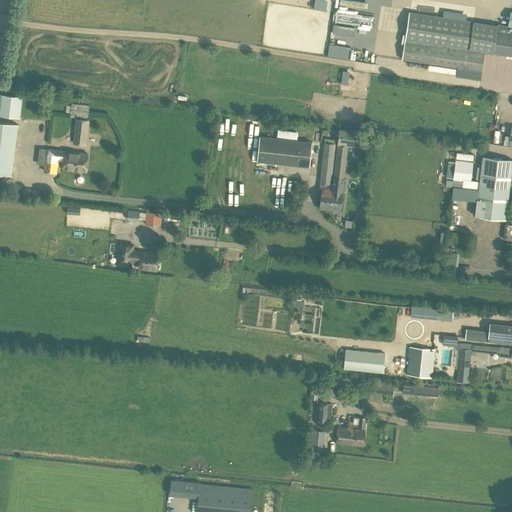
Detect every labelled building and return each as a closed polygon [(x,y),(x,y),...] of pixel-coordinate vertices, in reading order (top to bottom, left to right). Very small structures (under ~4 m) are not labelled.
[(409,10),(402,58),(481,70),(484,51),(511,55),(511,11),(509,11),(508,24),(497,23),(497,24),(409,10)] [(479,80),(480,71),(456,67),(454,76),(479,80)] [(3,97),(2,116),(18,117),(20,98),(3,97)] [(70,103),(69,117),(88,119),(89,105),(70,103)] [(77,119),(74,143),(86,145),(89,121),(77,119)] [(0,121),(0,173),(13,175),(19,123),(0,121)] [(369,133),(365,133),(365,132),(339,129),(333,190),(330,210),(340,212),(342,191),(346,191),(347,179),(344,179),(347,145),(363,147),(368,147),(369,133)] [(247,135),(245,160),(310,167),(312,141),(247,135)] [(328,185),(331,185),(335,139),(324,138),(319,197),(321,197),(320,209),(330,210),(333,190),(327,189),(328,185)] [(47,149),(45,172),(57,173),(58,160),(64,161),(63,169),(86,172),(88,154),(47,149)] [(511,172),(511,157),(482,154),(479,182),(499,184),(498,193),(509,194),(511,172)] [(456,161),(453,181),(470,183),(472,163),(456,161)] [(506,220),(509,194),(498,193),(499,184),(479,182),(475,216),(506,220)] [(128,210),(127,219),(139,220),(139,211),(128,210)] [(146,211),(144,224),(160,225),(162,213),(146,211)] [(119,243),(117,264),(130,265),(131,261),(139,263),(138,268),(155,270),(157,254),(132,250),(133,245),(119,243)] [(411,306),(410,316),(425,317),(425,318),(443,319),(443,318),(443,310),(444,308),(411,306)] [(308,312),(307,332),(339,333),(340,313),(308,312)] [(382,335),(383,321),(348,320),(348,334),(382,335)] [(511,325),(488,323),(488,331),(487,341),(511,343),(511,325)] [(467,329),(466,339),(487,341),(488,331),(467,329)] [(459,342),(456,382),(468,383),(471,350),(472,343),(459,342)] [(503,351),(503,347),(472,343),(471,350),(502,353),(503,351)] [(410,346),(407,375),(431,377),(434,349),(410,346)] [(511,347),(503,347),(502,357),(511,357),(511,347)] [(345,349),(343,368),(383,372),(385,353),(345,349)] [(333,376),(332,388),(356,390),(357,379),(333,376)] [(399,380),(398,398),(407,398),(407,380),(399,380)] [(377,381),(376,392),(393,393),(394,382),(377,381)] [(319,385),(315,385),(312,385),(311,399),(313,399),(318,399),(319,385)] [(414,385),(413,394),(438,396),(438,387),(414,385)] [(315,402),(313,422),(330,424),(332,403),(315,402)] [(358,417),(357,428),(365,428),(366,418),(358,417)] [(337,428),(336,443),(363,446),(365,430),(337,428)] [(311,429),(308,454),(322,455),(324,431),(311,429)] [(173,480),(171,490),(199,493),(197,511),(251,511),(254,488),(173,480)]
